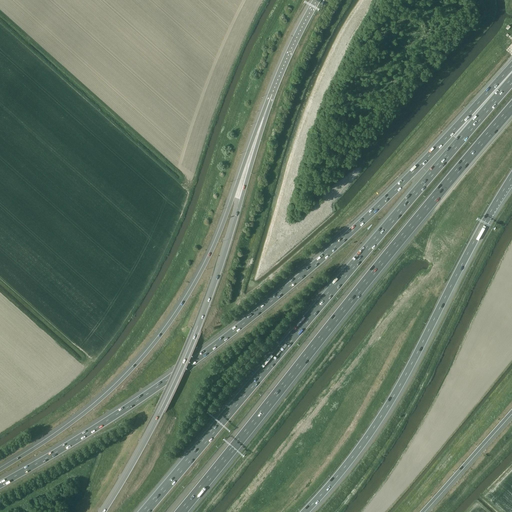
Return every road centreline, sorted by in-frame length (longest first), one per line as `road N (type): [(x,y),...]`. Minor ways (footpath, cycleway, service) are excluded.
road 1 (motorway): [(511,68),(370,214),(252,317),(107,421),(0,485)]
road 2 (motorway): [(511,76),(143,511)]
road 3 (motorway): [(180,511),(511,107)]
road 4 (motorway): [(272,94),(220,226),(173,316),(111,389),(0,470)]
road 5 (motorway): [(272,94),(196,332),(104,511)]
road 6 (motorway): [(305,511),(387,406),(511,177)]
road 7 (motorway): [(422,511),(511,411)]
